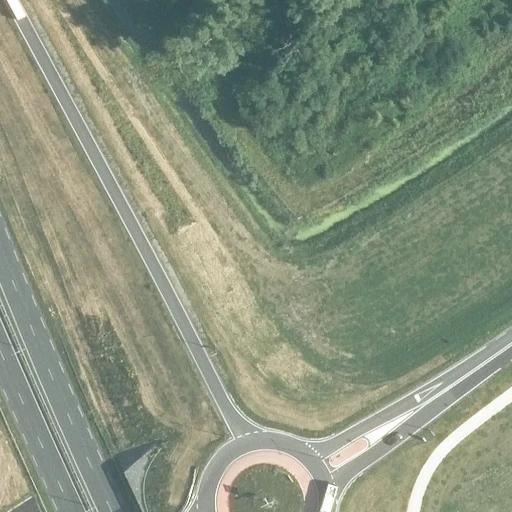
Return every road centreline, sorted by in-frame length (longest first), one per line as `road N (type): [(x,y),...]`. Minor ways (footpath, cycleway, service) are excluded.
road 1 (trunk): [(253,444),(9,0)]
road 2 (primary): [(109,511),(0,255)]
road 3 (primary): [(0,342),(71,511)]
